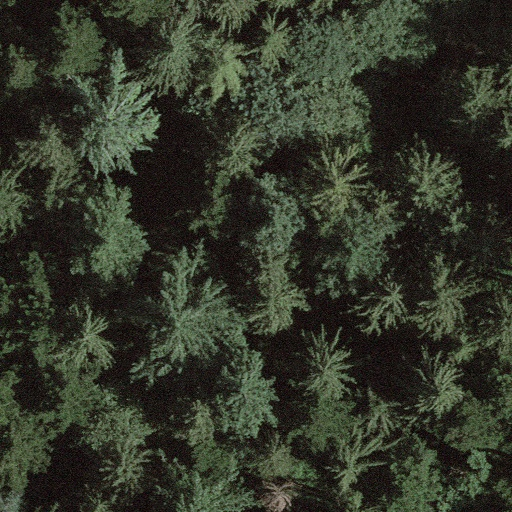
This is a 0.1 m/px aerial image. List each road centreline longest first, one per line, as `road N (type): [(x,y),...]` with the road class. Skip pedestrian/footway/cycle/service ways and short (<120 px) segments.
road 1 (track): [(0,95),(351,33)]
road 2 (track): [(511,159),(351,33)]
road 3 (track): [(351,33),(504,1)]
